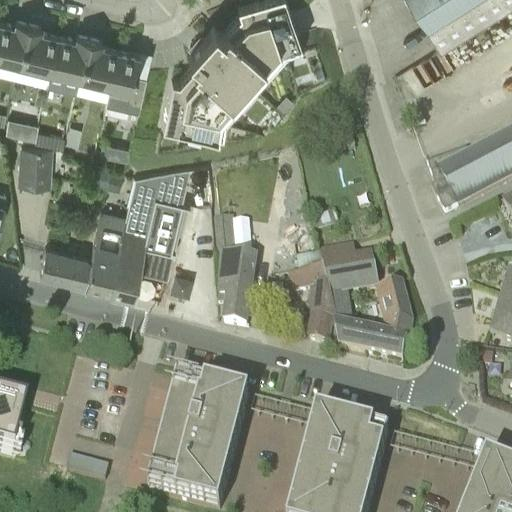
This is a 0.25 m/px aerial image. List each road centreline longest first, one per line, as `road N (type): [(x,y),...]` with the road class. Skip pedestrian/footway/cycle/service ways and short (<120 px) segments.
road 1 (residential): [(431,386),(392,390),(0,282)]
road 2 (residential): [(431,386),(447,357),(447,331),(343,0)]
